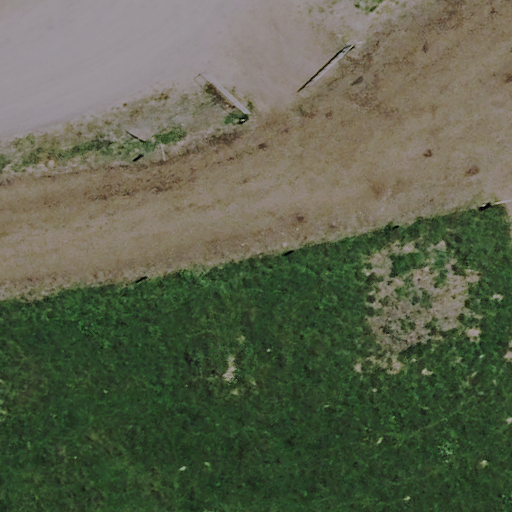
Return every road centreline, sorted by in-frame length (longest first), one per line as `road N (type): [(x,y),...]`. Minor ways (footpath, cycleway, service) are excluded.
road 1 (track): [(0,229),(299,190),(476,77),(511,26)]
road 2 (track): [(32,78),(511,81)]
